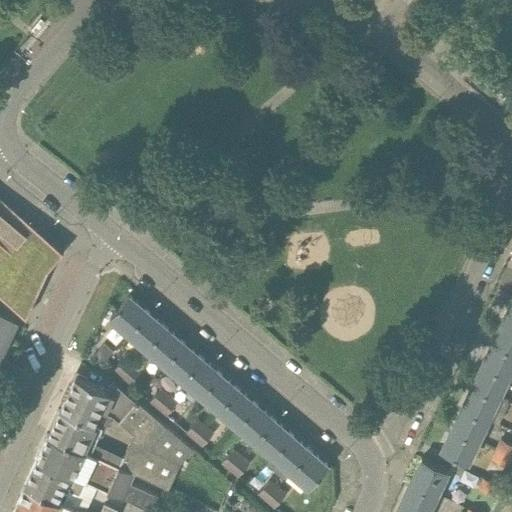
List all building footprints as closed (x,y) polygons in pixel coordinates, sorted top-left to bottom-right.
[(0,196),(0,294),(26,316),(48,269),(63,251),(0,196)] [(110,316),(128,332),(147,311),(128,295),(110,316)] [(511,301),(503,320),(511,324),(511,301)] [(128,332),(147,347),(165,326),(147,311),(128,332)] [(0,357),(17,323),(0,315),(0,357)] [(493,342),(511,350),(511,324),(503,320),(493,342)] [(147,347),(165,363),(183,342),(165,326),(147,347)] [(105,342),(93,355),(101,362),(113,349),(105,342)] [(174,371),(183,378),(201,357),(183,342),(165,363),(165,364),(162,367),(171,375),(174,371)] [(483,363),(509,376),(511,369),(511,350),(493,342),(483,363)] [(113,371),(121,377),(133,363),(125,356),(113,371)] [(183,378),(201,394),(219,373),(201,357),(183,378)] [(121,377),(130,384),(142,370),(133,363),(121,377)] [(472,385),(498,397),(509,376),(483,363),(472,385)] [(201,394),(219,409),(237,388),(219,373),(201,394)] [(131,441),(180,463),(192,448),(139,403),(114,381),(108,390),(75,374),(60,407),(103,428),(106,429),(113,415),(135,434),(131,441)] [(462,406),(489,419),(498,423),(508,402),(498,397),(472,385),(462,406)] [(149,401),(157,408),(170,394),(161,387),(149,401)] [(219,409),(237,425),(255,404),(237,388),(219,409)] [(157,408),(166,416),(178,401),(170,394),(157,408)] [(237,425),(255,440),(273,419),(255,404),(237,425)] [(452,428),(478,441),(489,419),(462,406),(452,428)] [(180,463),(131,441),(123,456),(96,443),(103,428),(60,407),(48,433),(91,453),(96,455),(109,461),(118,466),(136,474),(168,489),(180,463)] [(185,432),(193,439),(205,425),(197,418),(185,432)] [(255,440),(273,456),(291,434),(273,419),(255,440)] [(193,439),(201,447),(214,432),(205,425),(193,439)] [(478,441),(452,428),(442,450),(468,462),(478,441)] [(132,483),(136,474),(118,466),(109,461),(96,455),(91,453),(48,433),(37,458),(85,481),(152,511),(160,496),(132,483)] [(273,456),(291,471),(309,450),(291,434),(273,456)] [(511,455),(511,443),(499,438),(495,448),(496,448),(511,455)] [(508,467),(511,457),(511,455),(496,448),(491,458),(508,467)] [(221,463),(229,470),(241,456),(233,449),(221,463)] [(309,450),(291,471),(310,486),(328,465),(309,450)] [(229,470),(238,477),(250,463),(241,456),(229,470)] [(79,494),(85,481),(37,458),(24,484),(64,502),(70,490),(79,494)] [(411,481),(437,493),(448,470),(422,458),(411,481)] [(477,487),(494,496),(499,485),(482,477),(477,487)] [(257,493),(266,501),(277,487),(269,480),(257,493)] [(400,504),(417,511),(428,511),(437,493),(411,481),(400,504)] [(16,511),(86,511),(64,502),(24,484),(12,510),(16,511)] [(266,501),(274,508),(286,494),(277,487),(266,501)]
